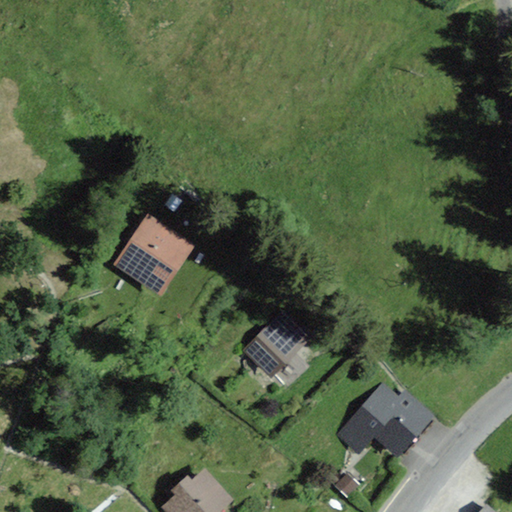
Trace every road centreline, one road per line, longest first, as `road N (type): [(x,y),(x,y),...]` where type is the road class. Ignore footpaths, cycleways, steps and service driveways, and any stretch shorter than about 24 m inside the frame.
road 1 (track): [(511,253),(496,36),(511,18)]
road 2 (secondary): [(511,399),(404,511)]
